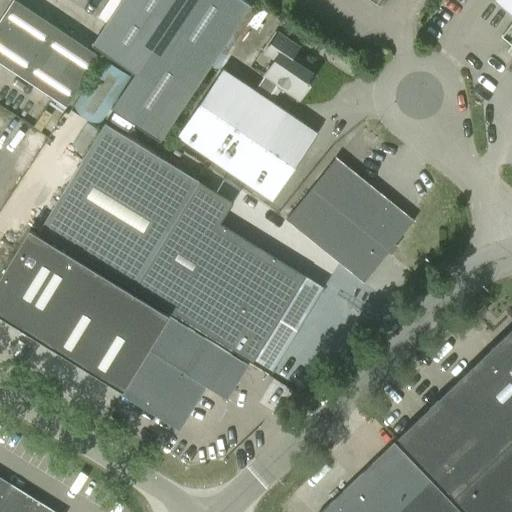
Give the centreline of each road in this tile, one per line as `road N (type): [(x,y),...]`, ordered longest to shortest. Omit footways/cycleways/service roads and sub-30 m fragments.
road 1 (unclassified): [(511,257),(481,263),(418,315),(215,511)]
road 2 (unclassified): [(178,511),(0,396)]
road 3 (unclassified): [(445,73),(406,66),(386,88),(396,126),(435,132)]
road 4 (unclassified): [(511,250),(435,132)]
